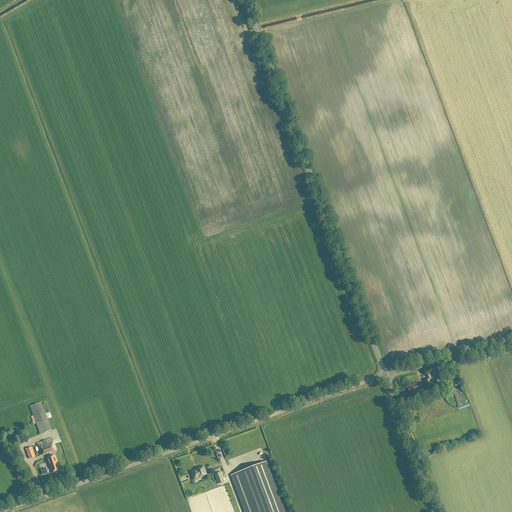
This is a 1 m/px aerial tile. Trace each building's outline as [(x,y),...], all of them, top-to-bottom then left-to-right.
[(411,385),(411,386),(407,388),(410,394),(415,392),(423,389),(422,387),(426,385),(427,388),(435,385),(432,379),(434,378),(431,373),(426,375),(428,380),(424,381),(425,383),(421,384),(420,381),(411,385)] [(52,430),(41,402),(31,406),(41,434),(52,430)] [(52,438),(37,443),(41,454),(56,449),(52,438)] [(35,457),(32,447),(26,449),(29,459),(35,457)] [(55,456),(46,459),(49,467),(50,466),(52,472),(59,470),(58,466),(55,456)] [(285,511),(266,462),(231,475),(244,511),(285,511)] [(206,472),(203,466),(195,470),(195,471),(191,472),(191,473),(193,479),(198,478),(198,479),(205,477),(205,476),(204,473),(206,472)] [(221,473),(214,475),(218,484),(224,482),(221,473)]
